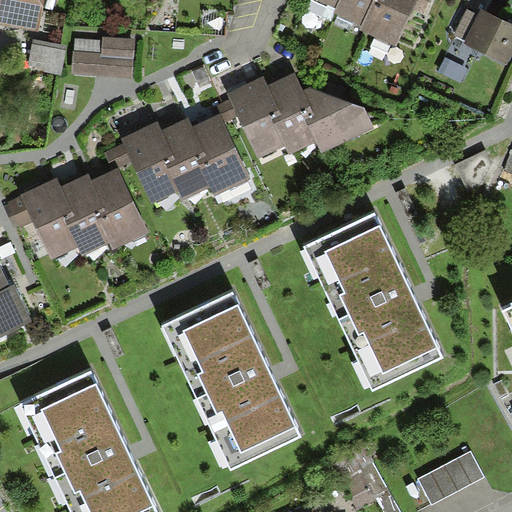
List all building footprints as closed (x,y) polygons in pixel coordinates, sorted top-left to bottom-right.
[(0,0),(0,26),(34,32),(39,0),(0,0)] [(330,0),(328,7),(355,19),(353,24),(392,41),(409,0),(330,0)] [(511,41),(511,28),(465,8),(451,39),(503,62),(511,41)] [(130,38),(102,38),(101,52),(73,51),(73,73),(129,75),(130,38)] [(258,74),(228,89),(258,148),(282,136),(289,149),(316,135),(320,144),(371,119),(359,95),(295,86),(289,74),(265,86),(258,74)] [(158,128),(151,115),(118,131),(123,142),(108,149),(115,165),(131,158),(149,196),(178,182),(182,191),(210,177),(215,186),(242,173),(214,113),(189,125),(184,116),(158,128)] [(21,195),(3,203),(12,223),(30,215),(49,250),(73,237),(78,247),(110,230),(114,237),(140,223),(112,169),(90,180),(84,168),(57,182),(51,172),(16,187),(21,195)] [(441,354),(373,212),(303,246),(371,387),(441,354)] [(0,326),(27,314),(4,276),(0,268),(0,326)] [(299,431),(231,291),(163,323),(231,464),(299,431)] [(158,511),(91,370),(23,403),(74,511),(158,511)] [(468,452),(416,479),(429,502),(480,476),(468,452)]
